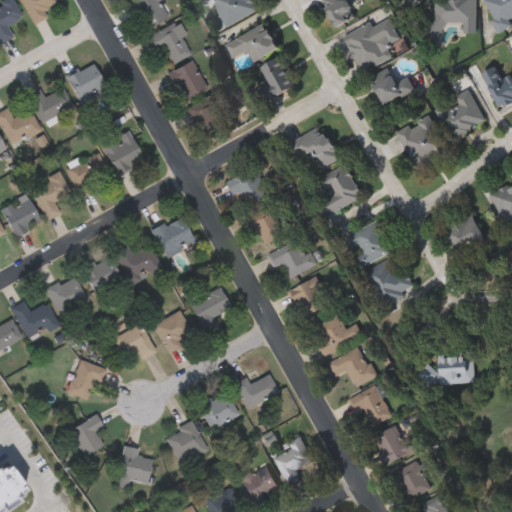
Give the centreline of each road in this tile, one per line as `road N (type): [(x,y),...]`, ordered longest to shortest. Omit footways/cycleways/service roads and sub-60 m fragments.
road 1 (residential): [(360,484),(88,0)]
road 2 (residential): [(0,281),(339,89)]
road 3 (residential): [(288,0),(440,280)]
road 4 (residential): [(145,404),(272,328)]
road 5 (residential): [(410,222),(511,149)]
